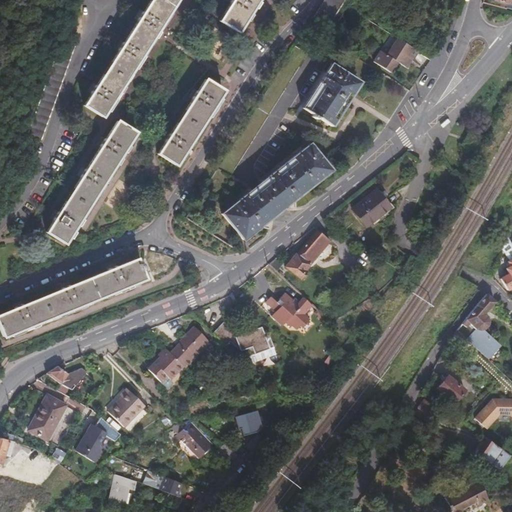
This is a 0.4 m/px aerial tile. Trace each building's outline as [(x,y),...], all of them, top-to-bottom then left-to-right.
[(176,0),(149,0),(142,12),(138,10),(133,18),(137,21),(122,43),(118,41),(113,48),(118,51),(95,86),(91,83),(87,90),(91,93),(84,105),(102,116),(176,0)] [(255,0),(225,0),(224,2),(228,5),(217,22),(234,33),(255,0)] [(340,0),(325,0),(312,22),(323,28),(340,0)] [(81,31),(68,25),(8,151),(21,158),(81,31)] [(416,50),(397,37),(386,54),(379,50),(372,61),(389,71),(397,61),(405,66),(407,64),(410,66),(414,60),(411,58),(416,50)] [(432,57),(438,48),(425,40),(420,49),(432,57)] [(305,53),(293,45),(216,165),(228,173),(305,53)] [(414,60),(419,52),(416,50),(411,58),(414,60)] [(359,85),(335,66),(302,107),(312,116),(310,117),(314,120),(315,119),(328,129),(334,123),(331,120),(359,85)] [(221,92),(203,80),(195,93),(190,90),(185,97),(190,100),(169,133),(164,131),(159,139),(163,142),(156,154),(174,165),(221,92)] [(134,133),(116,121),(105,138),(100,135),(95,142),(100,146),(85,169),(80,166),(75,173),(80,177),(58,211),(53,208),(49,216),(53,219),(45,231),(63,243),(134,133)] [(466,142),(473,131),(471,129),(462,142),(465,144),(466,142)] [(482,137),(473,131),(466,142),(465,144),(474,150),(482,137)] [(326,170),(306,144),(218,213),(238,239),(326,170)] [(390,209),(376,192),(352,211),(365,229),(390,209)] [(341,222),(332,213),(323,220),(339,230),(341,227),(339,224),(341,222)] [(310,267),(330,244),(316,233),(297,256),(295,255),(284,268),(300,281),(311,268),(310,267)] [(511,242),(508,235),(501,249),(503,252),(504,251),(506,253),(508,252),(511,258),(502,264),(507,274),(499,279),(507,291),(511,288),(511,242)] [(13,308),(0,313),(0,332),(1,336),(143,278),(135,258),(114,267),(112,262),(103,265),(105,270),(68,286),(66,281),(58,284),(60,289),(22,304),(20,300),(11,304),(13,308)] [(276,260),(270,265),(277,271),(282,265),(276,260)] [(299,310),(307,302),(300,295),(297,299),(294,296),(291,299),(287,295),(278,304),(271,299),(266,304),(276,313),(272,318),(283,328),(286,324),(291,330),(294,327),(299,326),(303,330),(311,321),(299,310)] [(487,296),(463,324),(466,327),(469,323),(478,330),(480,331),(483,331),(485,330),(488,328),(489,325),(489,322),(488,319),(486,317),(485,316),(495,305),(487,296)] [(214,335),(226,348),(230,343),(241,354),(248,352),(251,363),(276,357),(270,337),(266,338),(263,329),(255,331),(247,323),(239,332),(228,321),(214,335)] [(185,367),(186,369),(211,344),(201,334),(203,332),(197,325),(180,342),(181,343),(170,353),(185,367)] [(471,338),(466,344),(473,349),(478,344),(471,338)] [(185,367),(170,353),(166,349),(159,356),(160,358),(148,369),(162,383),(168,377),(171,380),(185,367)] [(67,375),(57,367),(46,374),(59,384),(67,375)] [(462,389),(445,376),(435,389),(442,395),(439,401),(449,408),(462,389)] [(119,425),(141,405),(126,390),(119,396),(121,397),(106,412),(119,425)] [(51,432),(52,432),(65,406),(47,396),(32,424),(51,432)] [(473,419),(485,431),(498,417),(509,417),(511,420),(511,399),(491,400),(473,419)] [(433,409),(421,400),(415,408),(428,417),(433,409)] [(237,415),(242,434),(263,429),(258,410),(237,415)] [(89,421),(74,451),(95,461),(112,426),(102,421),(99,426),(89,421)] [(212,440),(189,422),(179,426),(174,428),(183,435),(203,451),(210,443),(212,440)] [(28,431),(44,439),(51,432),(32,424),(28,431)] [(213,446),(210,443),(203,451),(183,435),(180,439),(204,458),(213,446)] [(480,435),(467,454),(495,473),(508,456),(480,435)] [(0,438),(0,466),(3,456),(9,458),(14,442),(0,438)] [(234,453),(222,443),(213,453),(225,463),(234,453)] [(5,480),(21,463),(27,456),(21,451),(0,472),(0,482),(2,484),(5,480)] [(26,468),(21,463),(5,480),(11,485),(26,468)] [(182,484),(181,484),(149,472),(144,484),(177,497),(180,498),(182,492),(179,491),(182,484)] [(118,477),(111,474),(109,481),(115,483),(118,477)] [(129,490),(131,481),(118,477),(115,483),(109,481),(104,498),(119,503),(124,488),(129,490)] [(468,485),(459,490),(444,497),(452,511),(461,511),(465,510),(463,506),(476,499),(478,504),(488,498),(477,477),(467,482),(468,485)] [(92,483),(94,486),(101,481),(98,478),(92,483)] [(84,480),(78,486),(83,491),(88,485),(84,480)] [(458,486),(459,490),(468,485),(467,482),(458,486)] [(73,493),(77,497),(81,492),(78,488),(73,493)] [(0,511),(19,511),(24,504),(7,494),(0,504),(0,511)]
